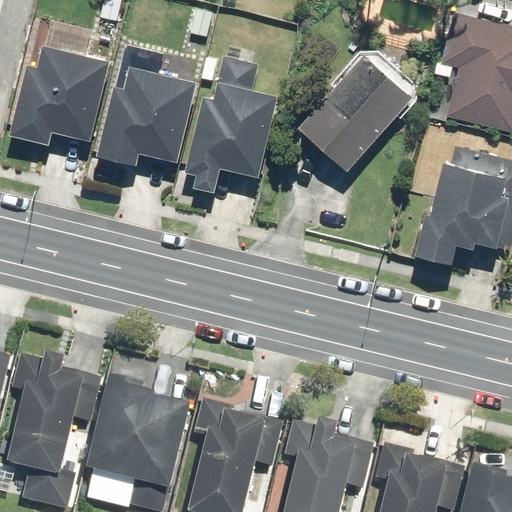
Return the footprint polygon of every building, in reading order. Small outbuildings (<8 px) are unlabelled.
[(123,0),(106,0),(103,15),(120,19),(123,0)] [(219,10),(207,7),(203,23),(215,26),(219,10)] [(511,23),(455,10),(442,64),(459,68),(446,119),(511,134),(511,23)] [(113,56),(45,40),(40,61),(30,59),(13,131),(53,140),(56,128),(94,137),(113,56)] [(368,49),(302,123),(350,166),(416,92),(373,54),(368,49)] [(216,92),(207,90),(189,167),(199,169),(196,182),(218,188),(224,164),(262,173),(282,89),(257,83),(262,62),(225,53),(216,92)] [(200,76),(132,61),(127,82),(117,80),(101,151),(141,160),(144,149),(181,157),(200,76)] [(511,156),(457,143),(453,158),(446,156),(433,208),(429,207),(418,249),(455,258),(460,241),(477,245),(478,239),(511,247),(511,156)] [(0,399),(6,401),(18,356),(0,351),(0,399)] [(50,360),(26,355),(18,390),(31,393),(14,465),(33,469),(26,500),(73,511),(82,475),(69,472),(81,420),(95,423),(105,377),(69,369),(72,357),(52,352),(50,360)] [(152,383),(117,375),(94,470),(138,481),(132,507),(153,511),(168,511),(174,490),(177,491),(197,404),(160,396),(161,392),(150,389),(152,383)] [(251,511),(263,464),(277,467),(288,422),(236,410),(237,406),(206,399),(198,434),(213,437),(195,511),(251,511)] [(323,427),(299,421),(291,455),(303,458),(290,511),(347,511),(354,487),(367,490),(378,444),(341,435),(344,423),(325,419),(323,427)] [(419,451),(389,444),(381,479),(394,482),(386,511),(444,511),(445,509),(456,511),(459,511),(470,469),(417,456),(419,451)] [(511,511),(511,472),(480,465),(468,511),(511,511)]
